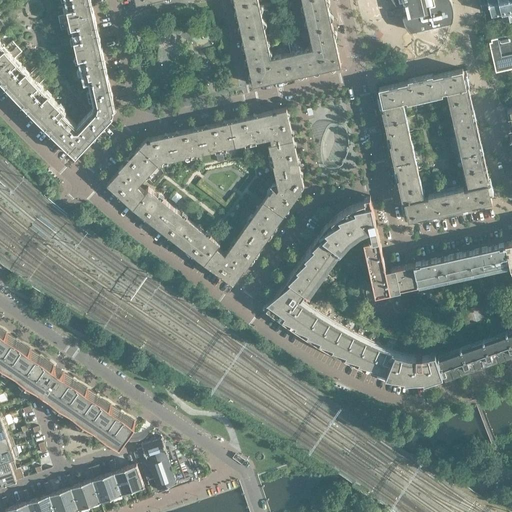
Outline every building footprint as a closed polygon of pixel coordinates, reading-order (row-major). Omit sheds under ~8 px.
[(97,28),(91,0),(77,0),(66,3),(68,12),(58,15),(61,28),(71,26),(73,34),(97,28)] [(262,16),(258,0),(234,0),(239,21),(262,16)] [(329,9),(326,0),(302,0),(306,14),(329,9)] [(393,0),(396,3),(405,2),(407,10),(408,15),(403,16),(404,20),(405,24),(407,27),(410,31),(452,21),(453,17),(453,12),(453,7),(451,2),(450,0),(393,0)] [(511,0),(480,0),(482,10),(490,8),(492,13),(502,11),(504,19),(511,17),(511,0)] [(336,42),(329,9),(306,14),(313,47),(336,42)] [(269,48),(264,25),(262,16),(239,21),(246,53),(269,48)] [(104,60),(97,28),(73,34),(80,65),(104,60)] [(511,32),(496,36),(497,39),(489,41),(496,69),(499,69),(500,69),(500,68),(504,68),(505,68),(506,67),(509,66),(510,67),(511,66),(511,65),(511,32)] [(22,64),(15,57),(22,50),(13,40),(5,47),(0,40),(0,78),(3,81),(22,64)] [(309,72),(304,49),(292,41),(288,42),(290,52),(272,56),(277,79),(309,72)] [(341,64),(336,42),(313,47),(304,49),(309,72),(341,64)] [(277,79),(272,56),(271,56),(269,48),(246,53),(253,84),(277,79)] [(112,92),(104,60),(80,65),(84,82),(89,81),(92,96),(112,92)] [(44,88),(39,83),(46,76),(36,66),(30,73),(22,64),(3,81),(12,92),(20,99),(25,106),(44,88)] [(466,85),(465,81),(468,80),(466,70),(463,71),(462,68),(433,75),(432,73),(420,76),(425,98),(437,96),(437,94),(443,93),(442,91),(447,90),(449,102),(471,97),(468,85),(466,85)] [(413,101),(425,98),(420,76),(408,78),(408,80),(379,87),(380,94),(378,94),(378,95),(377,95),(379,105),(382,104),(383,109),(382,109),(385,122),(406,117),(402,100),(407,99),(407,101),(413,100),(413,101)] [(66,111),(61,106),(44,88),(25,106),(31,112),(43,124),(48,129),(64,112),(66,111)] [(116,112),(112,92),(92,96),(93,103),(92,108),(85,115),(100,129),(116,112)] [(474,119),(472,110),(473,109),(471,97),(449,102),(452,113),(449,114),(450,120),(453,119),(457,136),(478,131),(475,119),(474,119)] [(291,129),(288,115),(290,113),(287,111),(286,107),(276,109),(277,110),(273,111),(272,110),(260,113),(265,138),(267,137),(268,143),(293,137),(292,133),(294,131),(291,129)] [(76,155),(100,129),(85,115),(77,124),(64,112),(48,129),(54,134),(66,145),(76,155)] [(265,138),(260,113),(256,114),(253,112),(252,115),(238,118),(235,116),(234,119),(230,120),(236,144),(265,138)] [(414,151),(409,133),(406,117),(385,122),(392,156),(414,151)] [(236,144),(230,120),(226,120),(224,119),(222,121),(208,124),(206,123),(204,125),(201,126),(206,151),(236,144)] [(206,151),(201,126),(197,127),(194,125),(193,128),(179,131),(176,129),(175,132),(171,133),(177,157),(206,151)] [(481,152),(480,148),(479,144),(481,143),(478,131),(457,136),(461,153),(458,153),(459,159),(462,158),(465,171),(466,170),(486,165),(483,152),(481,152)] [(177,157),(171,133),(168,133),(165,132),(163,134),(146,138),(139,145),(158,162),(159,164),(162,163),(162,160),(177,157)] [(298,159),(295,145),(297,143),(294,141),(293,137),(268,143),(275,172),(300,167),(299,163),(301,161),(298,159)] [(137,185),(138,184),(158,162),(139,145),(119,168),(120,169),(137,185)] [(421,186),(418,170),(414,151),(392,156),(400,191),(421,186)] [(492,200),(488,183),(487,178),(489,178),(486,165),(466,170),(469,181),(467,182),(468,187),(464,188),(463,186),(457,188),(458,189),(446,192),(450,211),(463,209),(463,210),(468,209),(467,206),(492,200)] [(289,207),(298,193),(301,193),(301,190),(304,185),(301,174),(303,172),(300,170),(300,167),(275,172),(277,181),(276,181),(243,228),(263,243),(286,210),(289,210),(289,207)] [(145,190),(138,184),(137,185),(120,169),(107,182),(132,206),(133,206),(145,190)] [(157,224),(172,205),(148,186),(145,190),(133,206),(133,207),(133,206),(157,224)] [(450,211),(446,192),(435,195),(434,193),(428,194),(428,196),(424,197),(421,186),(400,191),(403,203),(404,202),(405,206),(402,207),(404,217),(408,216),(408,219),(433,214),(434,217),(439,216),(438,214),(450,211)] [(351,329),(345,326),(333,319),(321,312),(309,304),(300,298),(305,292),(310,295),(342,249),(351,239),(361,232),(366,239),(363,240),(375,293),(418,284),(417,282),(418,282),(414,262),(414,263),(386,269),(372,202),(371,202),(370,197),(369,197),(369,196),(364,197),(365,199),(363,200),(360,201),(357,202),(354,203),(352,205),(349,206),(346,208),(343,210),(339,212),(337,214),(334,216),(331,219),(328,223),(324,227),(322,229),(316,236),(311,244),(307,248),(304,253),(300,260),(266,307),(277,316),(280,318),(293,327),(307,336),(319,344),(332,351),(344,357),(357,364),(370,370),(384,375),(388,377),(392,379),(395,379),(400,380),(405,381),(409,382),(414,382),(417,382),(423,382),(427,381),(431,381),(433,380),(437,379),(436,375),(443,373),(442,372),(444,372),(439,356),(437,356),(435,351),(429,352),(422,354),(421,354),(408,353),(395,350),(388,347),(382,344),(375,341),(368,338),(358,333),(351,329)] [(181,243),(196,223),(172,205),(157,224),(181,243)] [(205,262),(217,246),(220,242),(196,223),(181,243),(204,261),(204,262),(205,262)] [(245,268),(263,243),(243,228),(225,252),(225,253),(244,267),(245,268)] [(509,262),(505,242),(504,242),(502,242),(499,242),(498,244),(492,245),(497,265),(509,262)] [(497,265),(492,245),(480,248),(484,268),(497,265)] [(244,267),(225,253),(225,252),(217,246),(205,262),(233,282),(244,267)] [(484,268),(480,248),(467,251),(472,270),(484,268)] [(472,270),(467,251),(455,253),(459,273),(472,270)] [(459,273),(455,253),(442,256),(446,276),(459,273)] [(446,276),(442,256),(429,259),(434,279),(446,276)] [(434,279),(429,259),(421,261),(420,260),(416,261),(415,262),(414,262),(418,282),(434,279)] [(459,342),(437,350),(446,375),(457,371),(468,367),(479,363),(491,359),(502,355),(511,351),(511,323),(505,326),(503,321),(499,310),(453,326),(459,342)] [(53,364),(53,365),(43,356),(30,349),(19,340),(7,333),(0,327),(0,368),(34,392),(112,446),(120,443),(121,443),(123,440),(130,429),(132,426),(134,424),(135,421),(123,412),(111,405),(100,396),(87,388),(76,379),(65,372),(64,371),(63,371),(55,366),(55,365),(55,364),(53,364)] [(0,427),(8,424),(5,414),(0,415),(0,427)] [(0,438),(12,434),(8,424),(0,427),(0,438)] [(0,450),(16,445),(12,434),(0,438),(0,450)] [(142,443),(141,443),(141,444),(142,444),(142,445),(143,445),(144,449),(143,450),(144,451),(145,450),(146,455),(146,456),(145,456),(146,458),(147,457),(147,458),(147,457),(147,458),(147,457),(148,458),(152,471),(151,472),(152,473),(153,473),(157,486),(157,487),(157,488),(158,488),(158,489),(160,488),(160,487),(167,485),(168,485),(168,484),(174,482),(175,482),(175,483),(177,482),(177,481),(177,479),(176,480),(176,479),(172,467),(172,466),(171,465),(171,464),(170,462),(176,460),(175,456),(169,458),(166,452),(167,452),(166,451),(167,451),(167,450),(167,449),(166,449),(166,448),(164,444),(165,444),(164,443),(162,438),(163,438),(162,437),(163,437),(162,436),(161,436),(160,436),(159,436),(160,437),(153,439),(152,439),(151,439),(150,439),(150,440),(144,442),(143,442),(143,441),(142,442),(142,443)] [(19,455),(16,445),(0,450),(0,461),(13,457),(14,457),(19,455)] [(0,472),(17,467),(14,457),(13,457),(0,461),(0,472)] [(125,466),(133,489),(133,488),(143,485),(144,485),(144,484),(141,477),(142,477),(141,477),(139,470),(137,463),(137,462),(135,463),(126,466),(125,466)] [(133,489),(125,466),(124,466),(124,467),(116,470),(114,470),(122,492),(132,489),(133,489)] [(20,477),(17,467),(0,472),(0,484),(7,482),(16,479),(21,478),(20,477)] [(122,492),(114,470),(112,471),(104,474),(104,473),(103,474),(111,496),(112,496),(121,492),(121,493),(122,492)] [(111,496),(103,474),(95,477),(93,478),(100,500),(101,500),(101,499),(111,496)] [(100,500),(93,478),(91,478),(83,481),(82,481),(90,504),(90,503),(100,500)] [(90,504),(82,481),(81,481),(81,482),(73,484),(71,485),(79,507),(89,503),(89,504),(90,504)] [(79,507),(71,485),(69,486),(61,489),(61,488),(60,489),(68,511),(69,511),(68,511),(78,507),(79,507)] [(68,511),(60,489),(52,492),(50,493),(56,511),(64,511),(67,511),(68,511)] [(56,511),(50,493),(48,493),(39,496),(44,511),(56,511)] [(44,511),(39,496),(38,496),(38,497),(30,499),(28,500),(32,511),(44,511)] [(32,511),(28,500),(26,501),(18,504),(18,503),(17,503),(20,511),(32,511)] [(20,511),(17,503),(17,504),(7,507),(6,508),(6,509),(7,511),(20,511)]
